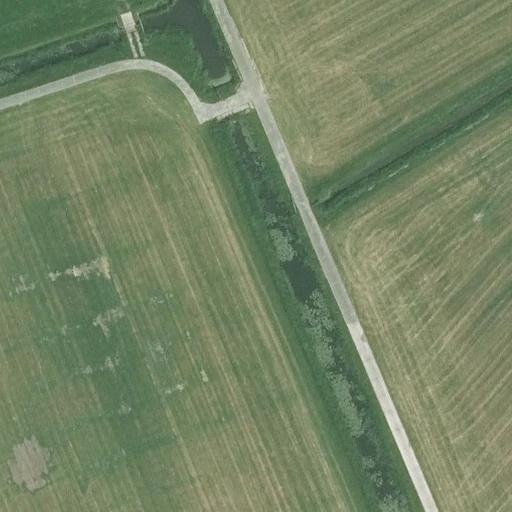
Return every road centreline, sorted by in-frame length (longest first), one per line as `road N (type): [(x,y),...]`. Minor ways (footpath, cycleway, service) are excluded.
road 1 (track): [(212,0),(427,511)]
road 2 (track): [(248,84),(242,98),(203,114),(161,67),(121,64),(0,105)]
